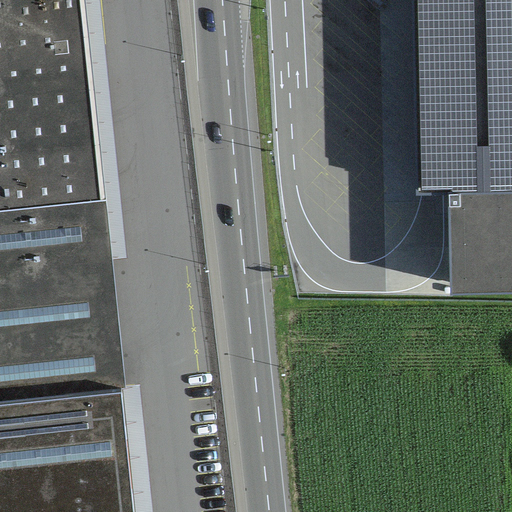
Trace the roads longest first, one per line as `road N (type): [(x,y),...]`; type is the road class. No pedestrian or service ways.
road 1 (primary): [(220,0),(271,511)]
road 2 (unknown): [(407,263),(427,238),(435,190),(437,0)]
